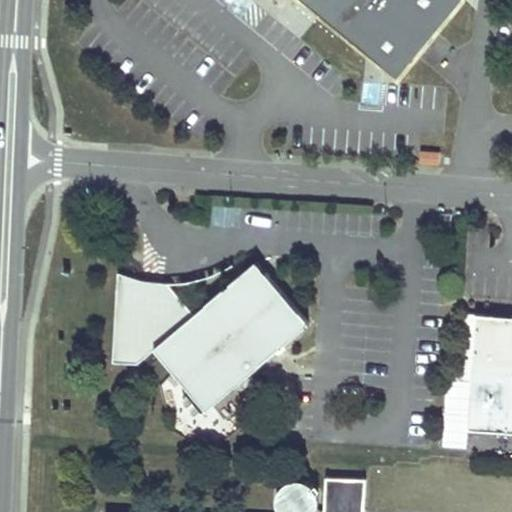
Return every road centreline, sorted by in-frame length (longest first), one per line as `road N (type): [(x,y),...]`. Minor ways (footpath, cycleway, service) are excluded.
road 1 (residential): [(23,158),(511,197)]
road 2 (secondary): [(3,329),(15,304),(23,158)]
road 3 (secondary): [(16,40),(3,53),(0,162)]
